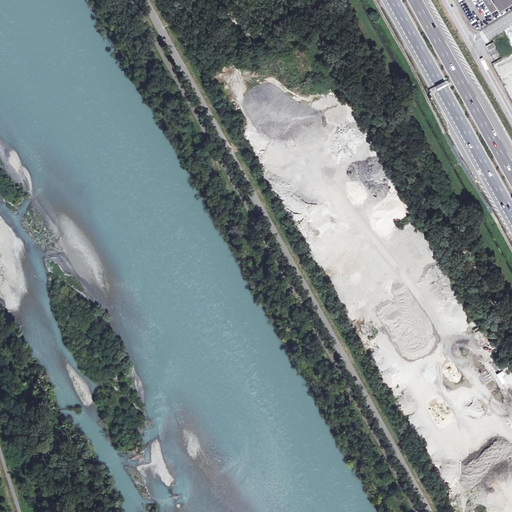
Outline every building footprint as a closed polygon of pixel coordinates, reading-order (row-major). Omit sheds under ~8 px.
[(511,0),(482,0),(492,14),(498,10),(500,13),(511,4),(511,0)] [(493,44),(487,47),(489,51),(490,51),(492,55),(496,52),(494,48),(495,47),(493,44)] [(325,227),(328,234),(342,227),(339,220),(325,227)] [(314,259),(325,250),(314,235),(307,240),(313,248),(308,252),(314,259)] [(377,246),(373,249),(378,256),(375,258),(380,266),(388,261),(377,246)] [(341,302),(348,315),(403,285),(397,273),(393,275),(390,270),(381,276),(379,272),(354,286),(356,289),(341,297),(343,301),(341,302)] [(333,287),(337,294),(344,290),(341,283),(333,287)] [(497,367),(493,369),(497,375),(501,373),(497,367)] [(502,383),(508,379),(505,375),(499,379),(502,383)]
